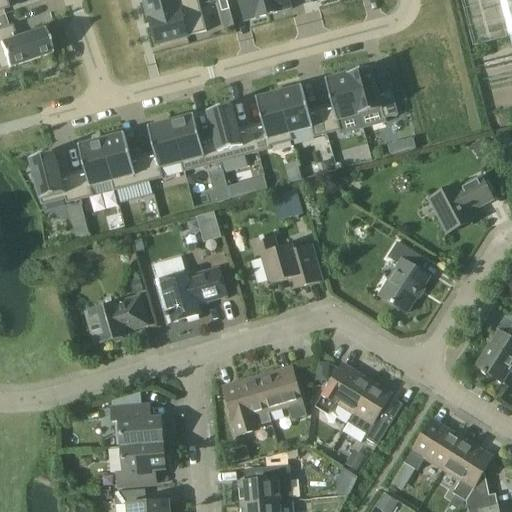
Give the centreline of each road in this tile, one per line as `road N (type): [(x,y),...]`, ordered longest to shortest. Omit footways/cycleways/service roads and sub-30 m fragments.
road 1 (residential): [(408,0),(406,14),(387,26),(106,101)]
road 2 (residential): [(420,372),(329,319),(189,359)]
road 3 (residential): [(189,359),(37,402),(0,404)]
road 4 (residential): [(420,372),(498,247),(511,239)]
road 5 (residential): [(203,511),(189,359)]
